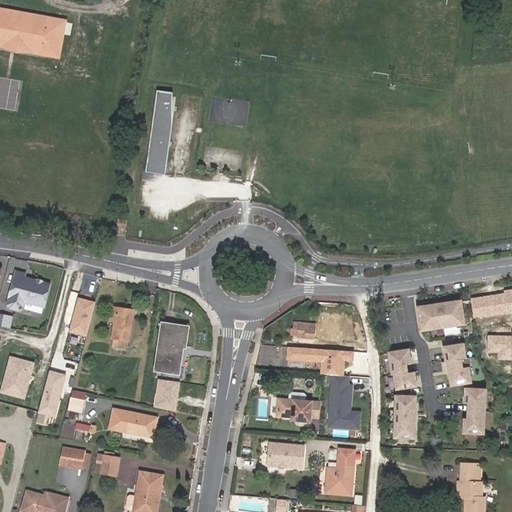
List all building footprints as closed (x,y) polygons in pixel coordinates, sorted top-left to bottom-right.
[(71,20),(0,7),(0,48),(64,60),(71,20)] [(150,133),(147,172),(164,174),(167,135),(150,133)] [(128,219),(120,217),(119,225),(127,226),(128,219)] [(43,306),(49,285),(41,283),(40,281),(37,281),(36,281),(23,278),(24,274),(16,272),(7,305),(9,308),(19,311),(22,309),(24,302),(43,306)] [(511,291),(470,299),(474,320),(511,313),(511,291)] [(465,320),(462,298),(418,305),(421,326),(465,320)] [(94,303),(77,299),(68,334),(85,338),(94,303)] [(114,346),(121,347),(127,310),(118,309),(114,338),(115,339),(114,346)] [(127,310),(121,347),(126,348),(127,340),(129,340),(133,311),(127,310)] [(9,327),(11,316),(5,315),(3,326),(9,327)] [(299,335),(300,323),(295,322),(294,329),(292,328),(292,335),(299,335)] [(317,324),(300,323),(299,335),(299,337),(316,339),(317,324)] [(186,348),(188,327),(163,324),(156,370),(179,373),(183,347),(186,348)] [(511,336),(487,336),(487,354),(498,354),(498,363),(511,362),(511,336)] [(471,364),(470,356),(467,356),(464,342),(445,344),(450,382),(470,379),(468,365),(471,364)] [(354,353),(287,347),(286,361),(321,363),(320,375),(331,376),(344,377),(346,360),(353,361),(354,353)] [(406,372),(405,363),(410,362),(408,348),(389,351),(391,373),(396,373),(397,386),(417,384),(415,371),(406,372)] [(33,364),(11,358),(2,392),(24,398),(27,386),(23,385),(26,374),(30,375),(33,364)] [(179,373),(156,370),(155,375),(178,378),(179,373)] [(64,379),(47,374),(38,409),(55,414),(64,379)] [(267,383),(267,375),(260,375),(259,382),(267,383)] [(344,377),(331,376),(328,427),(361,429),(362,411),(351,411),(353,377),(344,377)] [(371,385),(371,377),(362,376),(361,384),(371,385)] [(181,383),(158,378),(152,407),(175,411),(181,383)] [(484,430),(486,401),(486,387),(486,388),(486,387),(467,386),(466,399),(469,399),(468,416),(465,416),(465,429),(484,430)] [(87,393),(74,391),(71,404),(84,407),(87,393)] [(293,393),(292,401),(308,402),(309,395),(293,393)] [(415,435),(416,394),(397,394),(396,435),(415,435)] [(277,399),(276,416),(290,417),(296,418),(309,419),(309,418),(317,418),(319,403),(308,402),(292,401),(277,399)] [(115,411),(112,429),(154,437),(158,419),(115,411)] [(95,432),(96,425),(77,421),(75,429),(95,432)] [(304,447),(270,442),(267,463),(301,467),(304,447)] [(60,463),(80,467),(84,451),(63,447),(60,463)] [(340,449),(339,456),(355,458),(356,450),(340,449)] [(115,476),(119,458),(103,456),(99,474),(115,476)] [(355,458),(339,456),(338,469),(328,468),(326,493),(351,495),(355,458)] [(458,473),(457,481),(462,481),(462,497),(465,497),(469,497),(469,503),(465,503),(464,511),(484,511),(485,498),(481,498),(482,483),(475,482),(475,474),(474,474),(474,463),(458,462),(458,473)] [(160,495),(163,474),(141,471),(134,511),(153,511),(157,494),(160,495)] [(46,496),(42,495),(30,491),(25,510),(31,511),(62,511),(66,497),(48,492),(46,496)]
